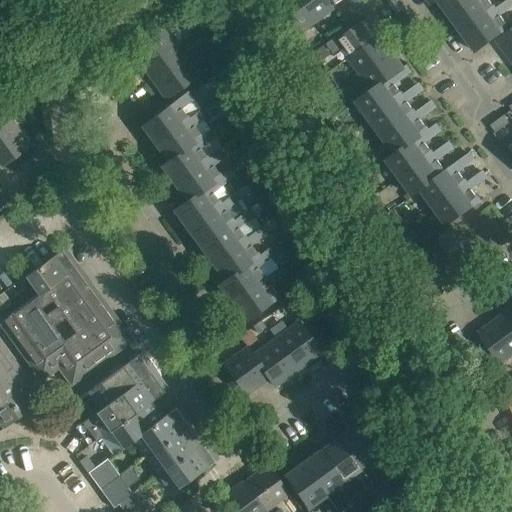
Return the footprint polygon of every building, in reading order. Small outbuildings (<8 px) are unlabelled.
[(316,21),(300,0),(282,0),(278,4),(299,33),(316,21)] [(333,8),(326,0),(300,0),(316,21),(333,8)] [(437,0),(450,16),(471,0),(437,0)] [(462,34),(496,8),(490,0),(471,0),(450,16),(462,34)] [(462,34),(475,51),(509,26),(501,15),(511,6),(511,0),(507,0),(496,8),(462,34)] [(188,8),(177,17),(187,31),(193,26),(199,22),(188,8)] [(349,56),(378,35),(365,19),(336,40),(349,56)] [(511,29),(497,40),(511,60),(511,29)] [(132,52),(149,75),(178,54),(162,31),(132,52)] [(361,73),(390,52),(378,35),(349,56),(361,73)] [(324,48),(316,54),(321,62),(330,57),(324,48)] [(373,90),(402,68),(390,52),(361,73),(373,90)] [(166,99),(193,79),(195,77),(178,54),(149,75),(166,99)] [(34,66),(21,74),(30,87),(39,80),(38,72),(34,66)] [(410,73),(405,66),(402,68),(373,90),(357,101),(370,119),(402,95),(395,85),(400,82),(399,81),(410,73)] [(402,95),(370,119),(382,137),(415,112),(408,103),(412,100),(411,99),(423,90),(418,83),(402,95)] [(141,126),(154,144),(188,119),(180,109),(195,98),(190,91),(141,126)] [(415,112),(382,137),(395,154),(428,130),(421,120),(425,117),(424,116),(436,108),(430,101),(415,112)] [(0,165),(1,166),(29,146),(1,107),(0,107),(0,165)] [(167,161),(200,137),(193,127),(208,116),(203,108),(188,119),(154,144),(167,161)] [(509,123),(504,116),(490,126),(495,133),(509,123)] [(440,131),(435,124),(428,130),(395,154),(387,160),(400,178),(433,153),(426,144),(430,141),(429,139),(440,131)] [(200,137),(167,161),(161,166),(173,183),(223,149),(210,131),(201,138),(200,137)] [(453,149),(448,142),(433,153),(400,178),(413,196),(421,190),(446,171),(439,161),(443,158),(442,157),(453,149)] [(173,183),(186,201),(219,177),(212,167),(227,155),(223,149),(173,183)] [(474,160),(469,153),(446,171),(421,190),(435,209),(466,182),(459,173),(464,170),(463,169),(474,160)] [(466,182),(435,209),(446,225),(453,220),(480,201),(472,190),(476,187),(475,186),(487,178),(482,171),(466,182)] [(186,228),(219,204),(211,193),(227,182),(222,175),(219,177),(186,201),(173,210),(186,228)] [(186,228),(199,245),(232,221),(225,211),(240,200),(235,193),(219,204),(186,228)] [(199,245),(212,263),(260,227),(248,210),(232,222),(232,221),(199,245)] [(265,234),(260,227),(212,263),(224,280),(257,256),(250,246),(265,234)] [(452,229),(423,250),(435,267),(464,246),(452,229)] [(448,284),(477,263),(464,246),(435,267),(448,284)] [(24,276),(37,294),(38,296),(74,269),(60,250),(24,276)] [(218,285),(231,303),(264,278),(256,267),(272,256),(267,250),(258,257),(257,256),(224,280),(218,285)] [(244,321),(276,298),(278,296),(270,285),(285,274),(280,267),(264,278),(231,303),(244,321)] [(38,296),(37,294),(2,319),(46,380),(58,371),(67,382),(125,340),(74,269),(38,296)] [(511,308),(502,316),(511,329),(511,308)] [(511,329),(502,316),(479,333),(501,362),(511,353),(511,329)] [(261,320),(253,326),(258,333),(266,327),(261,320)] [(275,340),(296,369),(320,352),(298,323),(275,340)] [(267,378),(273,386),(296,369),(275,340),(253,356),(267,378)] [(223,365),(225,368),(245,394),(267,378),(253,356),(247,348),(223,365)] [(0,351),(0,376),(12,368),(0,351)] [(136,355),(84,394),(96,412),(153,370),(149,363),(148,364),(144,366),(136,355)] [(25,385),(12,368),(0,376),(0,403),(21,388),(25,385)] [(154,380),(159,377),(153,370),(96,412),(79,424),(92,443),(109,431),(108,430),(145,404),(145,405),(151,401),(163,392),(161,389),(165,386),(161,381),(157,384),(154,380)] [(0,430),(5,426),(29,409),(34,406),(21,388),(0,403),(0,430)] [(108,430),(109,431),(113,429),(126,446),(133,441),(133,440),(158,422),(157,420),(162,417),(151,401),(145,405),(145,404),(108,430)] [(133,440),(133,441),(146,458),(188,427),(174,408),(162,417),(157,420),(158,422),(133,440)] [(378,456),(355,425),(337,438),(373,488),(380,483),(366,464),(378,456)] [(188,427),(146,458),(158,475),(169,467),(201,444),(188,427)] [(366,493),(373,488),(337,438),(320,451),(343,483),(353,475),(366,493)] [(169,467),(158,475),(166,485),(173,481),(178,488),(214,462),(201,444),(169,467)] [(343,483),(320,451),(302,464),(336,511),(340,511),(345,509),(332,491),(343,483)] [(79,461),(87,473),(94,468),(85,456),(79,461)] [(115,480),(103,462),(94,468),(87,473),(100,491),(115,480)] [(326,511),(336,511),(302,464),(284,477),(307,508),(318,501),(326,511)] [(288,494),(267,465),(244,482),(265,511),(288,494)] [(113,508),(118,505),(127,498),(115,480),(100,491),(113,508)] [(263,511),(265,511),(244,482),(220,499),(230,511),(263,511)] [(128,499),(127,498),(118,505),(122,511),(144,511),(145,511),(133,495),(128,499)]
